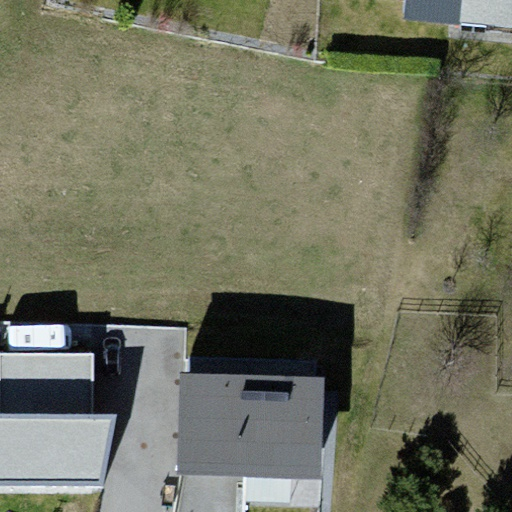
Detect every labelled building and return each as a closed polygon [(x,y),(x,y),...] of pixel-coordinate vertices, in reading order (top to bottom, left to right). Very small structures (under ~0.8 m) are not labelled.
[(461,4),(404,0),(405,23),(458,27),(461,4)] [(511,0),(471,0),(471,5),(461,4),(459,26),(511,30),(511,0)] [(93,360),(0,359),(0,425),(93,425),(93,360)] [(180,383),(176,491),(319,490),(324,386),(180,383)] [(0,496),(101,498),(117,425),(93,425),(0,425),(0,496)]
